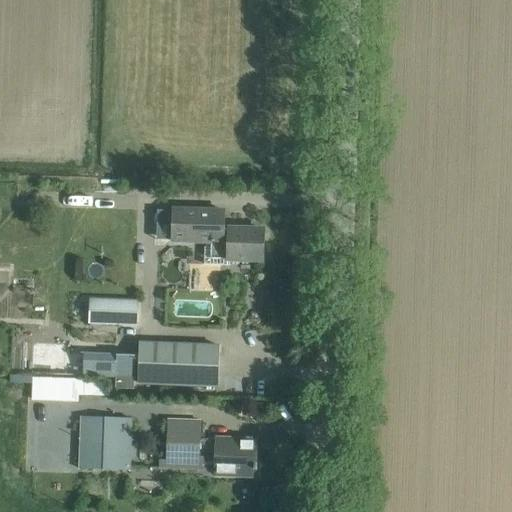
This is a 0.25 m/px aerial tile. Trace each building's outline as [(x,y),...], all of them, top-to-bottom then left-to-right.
[(172,210),(172,241),(189,242),(190,242),(190,241),(190,240),(190,239),(189,239),(188,239),(188,236),(197,236),(197,241),(197,242),(210,242),(205,247),(204,248),(204,264),(204,265),(227,265),(228,265),(228,260),(235,260),(243,260),(263,261),(263,260),(264,245),(264,230),(264,229),(250,229),(250,227),(241,226),(240,227),(240,229),(225,228),(225,211),(224,211),(173,209),(172,210)] [(113,342),(113,325),(135,325),(135,302),(90,300),(89,326),(83,326),(83,341),(113,342)] [(139,383),(198,386),(218,387),(219,347),(140,343),(139,383)] [(135,356),(84,353),(83,375),(115,377),(114,389),(133,390),(135,356)] [(75,380),(33,379),(33,400),(75,401),(75,380)] [(130,422),(82,419),(79,468),(127,471),(130,422)] [(167,419),(165,468),(165,469),(166,469),(198,470),(214,470),(214,475),(237,476),(238,476),(238,475),(238,472),(256,473),(256,472),(257,472),(258,440),(257,440),(201,438),(202,420),(201,420),(167,419)]
